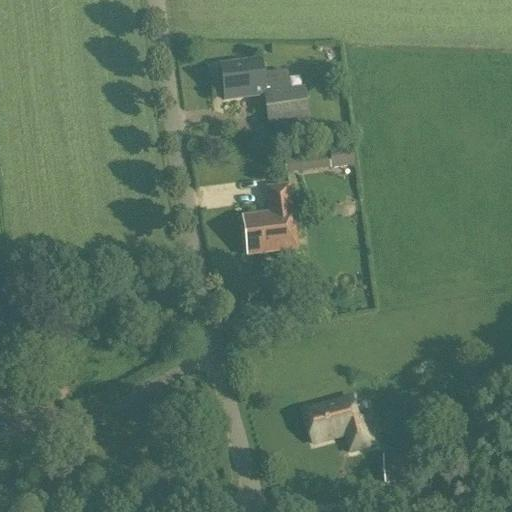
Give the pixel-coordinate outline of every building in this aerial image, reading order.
[(264,74),(263,61),(222,66),(226,101),(264,96),(268,125),(308,119),(304,88),(290,90),(288,74),(283,71),(264,74)] [(331,169),(354,167),(351,147),(329,150),(331,169)] [(297,173),(330,170),(329,156),(296,160),(297,173)] [(292,212),(291,201),(292,201),(290,187),(268,190),(271,215),(243,219),(248,257),(299,250),(294,212),(292,212)] [(360,422),(354,399),(305,412),(315,446),(347,437),(352,454),(377,447),(369,419),(360,422)] [(388,483),(432,480),(430,454),(386,458),(388,483)] [(32,511),(69,511),(66,491),(30,498),(32,511)]
